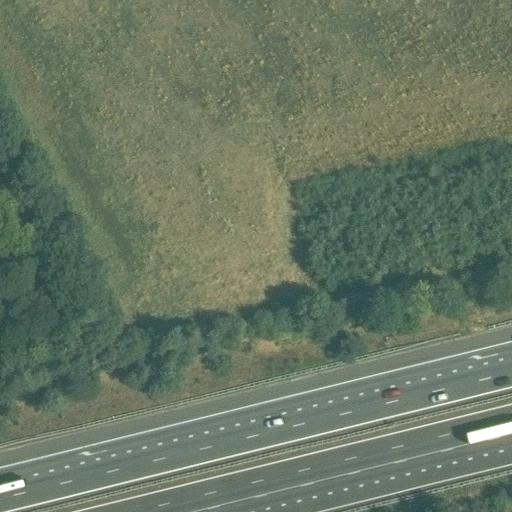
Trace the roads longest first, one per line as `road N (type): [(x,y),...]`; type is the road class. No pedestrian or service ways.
road 1 (motorway): [(511,366),(0,491)]
road 2 (motorway): [(168,511),(511,427)]
